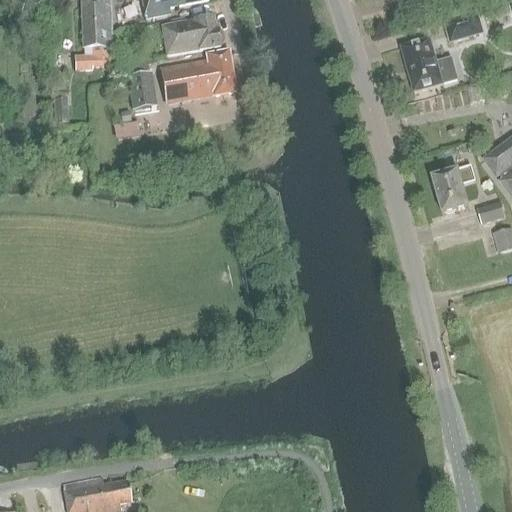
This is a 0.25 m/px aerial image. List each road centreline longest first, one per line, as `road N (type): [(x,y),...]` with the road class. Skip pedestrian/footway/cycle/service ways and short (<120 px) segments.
road 1 (tertiary): [(470,511),(330,0)]
road 2 (unclassified): [(0,490),(160,464)]
